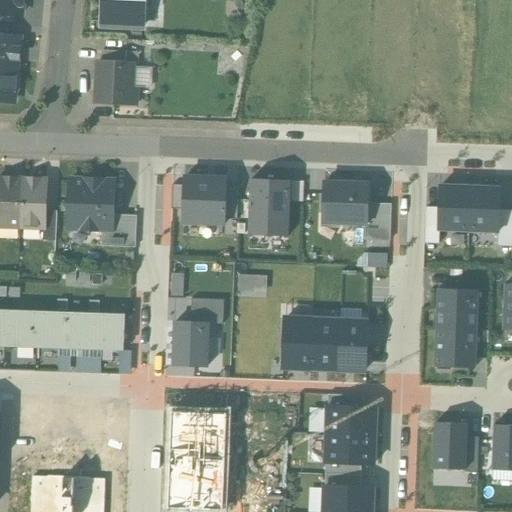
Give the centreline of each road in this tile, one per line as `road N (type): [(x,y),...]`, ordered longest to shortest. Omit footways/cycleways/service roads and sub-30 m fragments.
road 1 (residential): [(416,155),(413,263),(401,285),(392,511)]
road 2 (residential): [(154,147),(146,383)]
road 3 (residential): [(0,382),(146,383)]
road 4 (residential): [(64,0),(50,144)]
road 5 (residential): [(146,383),(141,511)]
